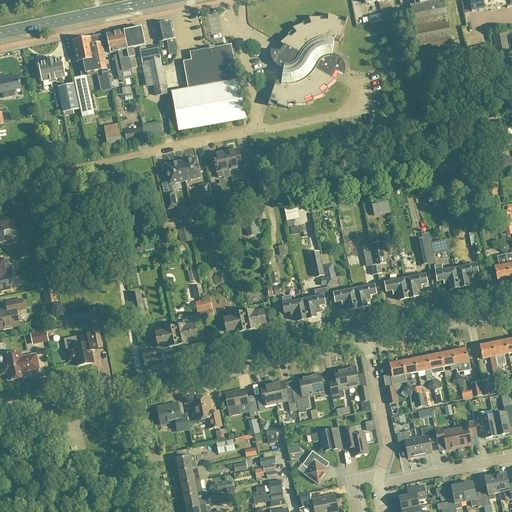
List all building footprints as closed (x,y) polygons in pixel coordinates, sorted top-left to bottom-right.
[(418,0),(419,5),(409,6),(411,17),(413,25),(417,47),(430,45),(431,50),(452,46),(451,41),(443,1),(446,0),(418,0)] [(479,0),(476,1),(478,12),(478,13),(484,11),(486,11),(483,0),(479,0)] [(495,9),(493,0),(483,0),(486,11),(495,9)] [(504,8),(506,7),(504,0),(493,0),(495,9),(504,8)] [(478,12),(476,1),(469,2),(471,13),(478,12)] [(392,13),(381,15),(382,22),(394,20),(392,13)] [(335,73),(344,74),(344,73),(345,71),(344,70),(344,68),(344,66),(343,65),(343,64),(342,62),(341,61),(340,60),(338,59),(337,58),(336,57),(334,56),(333,56),(331,56),(333,41),(339,43),(347,19),(346,18),(344,24),(338,22),(338,19),(327,15),(327,16),(327,22),(320,22),(320,19),(308,19),(308,20),(309,23),(310,25),(304,28),(303,25),(291,30),(292,30),(295,34),(290,39),(288,37),(279,45),(280,45),(283,47),(279,53),(270,51),(270,53),(270,54),(270,56),(270,58),(270,59),(271,61),(272,62),(273,63),(274,65),(275,66),(276,67),(277,68),(278,68),(280,69),(281,70),(283,70),(281,84),(275,82),(267,107),(268,107),(270,101),(276,104),(276,106),(287,110),(287,104),(294,104),(294,106),(306,106),(304,101),(311,98),(311,100),(323,96),(319,91),(324,87),(326,89),(335,81),(331,79),(335,73)] [(381,15),(369,18),(370,25),(382,22),(381,15)] [(171,23),(167,24),(167,23),(165,24),(163,23),(160,24),(159,25),(157,25),(161,43),(166,42),(169,56),(178,54),(171,23)] [(123,32),(131,70),(136,69),(132,50),(145,47),(141,28),(123,32)] [(123,89),(134,87),(131,70),(123,32),(105,36),(109,55),(115,54),(116,57),(113,58),(115,67),(115,69),(116,68),(117,74),(120,73),(123,89)] [(510,63),(509,60),(505,36),(493,38),(498,65),(510,63)] [(78,70),(79,70),(81,79),(107,73),(99,37),(72,42),(78,70)] [(484,46),(486,57),(492,56),(490,44),(484,46)] [(171,94),(178,132),(246,120),(237,82),(231,46),(189,53),(191,61),(183,63),(188,91),(171,94)] [(484,46),(478,47),(481,59),(486,57),(484,46)] [(157,47),(150,49),(139,51),(142,64),(148,62),(155,97),(166,95),(157,47)] [(478,47),(472,48),(475,60),(481,59),(478,47)] [(466,50),(469,61),(475,60),(472,48),(466,50)] [(457,54),(460,64),(469,62),(467,52),(457,54)] [(47,63),(37,65),(41,84),(49,82),(50,85),(55,84),(54,81),(65,79),(61,60),(52,62),(51,59),(46,60),(47,63)] [(12,98),(10,92),(20,90),(17,78),(5,80),(5,78),(0,79),(0,93),(2,93),(3,100),(12,98)] [(73,86),(57,89),(63,114),(78,111),(73,86)] [(93,117),(87,87),(75,90),(81,119),(93,117)] [(145,106),(134,109),(138,119),(148,116),(145,106)] [(117,125),(103,128),(106,146),(121,143),(117,125)] [(142,128),(124,131),(126,142),(144,138),(142,128)] [(225,153),(229,171),(236,170),(237,175),(242,173),(241,168),(242,168),(238,150),(225,153)] [(229,171),(225,153),(212,156),(216,174),(218,179),(223,178),(222,172),(229,171)] [(180,162),(185,182),(201,179),(196,159),(180,162)] [(185,182),(180,162),(165,166),(169,186),(185,182)] [(470,173),(474,195),(482,193),(478,171),(470,173)] [(488,174),(488,186),(497,185),(496,173),(488,174)] [(256,177),(248,178),(251,191),(259,189),(256,177)] [(211,201),(208,185),(199,187),(202,203),(211,201)] [(219,185),(212,186),(215,199),(222,197),(219,185)] [(177,209),(173,193),(164,195),(167,211),(177,209)] [(360,197),(352,198),(354,210),(362,208),(360,197)] [(375,202),(371,203),(374,217),(390,214),(387,199),(386,200),(375,202)] [(511,226),(510,214),(502,214),(503,226),(511,226)] [(11,215),(0,217),(0,243),(4,243),(2,231),(14,229),(11,215)] [(246,230),(247,237),(260,235),(258,227),(246,230)] [(194,232),(182,234),(184,245),(196,243),(194,232)] [(428,266),(435,265),(428,234),(421,236),(422,239),(426,257),(428,266)] [(422,239),(414,241),(420,267),(428,266),(426,257),(422,239)] [(152,241),(135,244),(137,252),(153,249),(152,241)] [(449,242),(441,244),(443,253),(451,252),(449,242)] [(375,267),(377,276),(381,275),(379,266),(384,265),(380,244),(371,246),(375,267)] [(287,246),(278,248),(279,258),(288,256),(287,246)] [(370,246),(362,248),(366,264),(373,262),(370,246)] [(37,260),(49,257),(47,248),(35,250),(37,260)] [(322,277),(317,253),(309,255),(314,279),(322,277)] [(497,282),(509,279),(507,265),(505,256),(497,257),(499,267),(494,268),(497,282)] [(0,291),(10,289),(7,275),(5,276),(4,270),(9,269),(7,260),(0,261),(0,291)] [(334,277),(331,265),(323,267),(327,284),(333,283),(332,277),(334,277)] [(450,291),(459,289),(455,269),(443,272),(441,265),(434,266),(437,283),(443,282),(444,285),(448,284),(450,291)] [(455,269),(459,289),(469,287),(467,281),(472,280),(471,276),(477,275),(475,265),(455,269)] [(43,272),(46,286),(54,285),(51,271),(43,272)] [(270,274),(272,286),(279,284),(276,272),(270,274)] [(404,280),(408,300),(418,298),(416,291),(421,290),(420,286),(426,285),(424,276),(404,280)] [(408,300),(404,280),(384,284),(386,294),(392,292),(393,296),(397,295),(398,302),(408,300)] [(203,298),(201,286),(192,288),(195,300),(203,298)] [(353,291),(357,310),(367,308),(365,302),(370,301),(369,297),(375,296),(373,287),(353,291)] [(55,290),(43,292),(46,305),(57,303),(55,290)] [(314,292),(315,298),(302,301),(306,321),(316,319),(314,312),(319,311),(318,308),(324,306),(322,297),(321,291),(314,292)] [(357,310),(353,291),(333,295),(335,304),(341,303),(342,307),(346,306),(348,312),(357,310)] [(24,310),(22,301),(5,304),(7,311),(0,312),(0,330),(19,327),(16,312),(24,310)] [(139,301),(131,303),(134,315),(142,313),(139,301)] [(306,321),(302,301),(282,305),(284,314),(290,313),(291,317),(295,316),(296,323),(306,321)] [(202,320),(207,318),(205,311),(206,311),(204,302),(195,304),(198,320),(201,319),(202,320)] [(72,312),(74,322),(94,318),(92,308),(72,312)] [(252,312),(242,314),(246,333),(256,331),(255,327),(266,325),(263,312),(253,314),(252,312)] [(246,333),(242,314),(233,316),(234,318),(223,321),(225,333),(236,331),(237,335),(246,333)] [(174,328),(176,337),(178,347),(187,345),(186,341),(197,339),(193,320),(182,323),(182,326),(174,328)] [(168,349),(178,347),(176,337),(174,328),(165,330),(164,326),(158,327),(160,334),(154,335),(157,348),(167,345),(168,349)] [(48,342),(46,332),(30,335),(32,345),(48,342)] [(92,364),(90,352),(97,351),(93,335),(79,337),(81,345),(73,347),(74,350),(66,351),(68,362),(76,360),(77,367),(92,364)] [(493,344),(497,368),(501,371),(503,370),(503,368),(506,367),(504,357),(508,356),(505,342),(493,344)] [(497,368),(493,344),(480,347),(483,361),(490,360),(493,375),(500,379),(502,376),(495,372),(497,368)] [(470,371),(466,350),(453,353),(456,371),(457,374),(470,371)] [(19,353),(3,356),(5,364),(2,365),(3,374),(6,373),(8,381),(24,378),(23,372),(38,369),(35,356),(20,359),(19,353)] [(456,371),(453,353),(441,355),(443,369),(450,368),(451,372),(456,371)] [(444,373),(443,369),(441,355),(428,358),(431,375),(444,373)] [(431,375),(428,358),(415,360),(418,374),(418,378),(425,376),(426,382),(432,381),(431,375)] [(407,383),(406,383),(407,387),(411,389),(413,386),(411,376),(418,374),(415,360),(402,363),(407,383)] [(407,383),(402,363),(389,365),(392,378),(390,379),(392,386),(406,383),(407,383)] [(369,402),(366,388),(365,388),(359,389),(355,368),(344,370),(348,390),(354,389),(356,396),(360,395),(362,404),(369,402)] [(348,390),(344,370),(333,372),(336,386),(330,388),(331,397),(332,400),(343,398),(342,391),(348,390)] [(324,398),(331,397),(330,388),(323,389),(320,375),(309,377),(313,397),(323,395),(324,398)] [(313,397),(309,377),(298,380),(300,391),(293,392),(295,404),(297,415),(305,413),(305,411),(309,410),(306,398),(313,397)] [(484,396),(491,395),(488,381),(481,383),(484,396)] [(295,404),(293,392),(286,394),(284,383),(272,385),(276,405),(287,402),(288,406),(295,404)] [(474,398),(481,397),(478,383),(472,384),(474,398)] [(276,405),(272,385),(260,388),(262,399),(256,400),(259,412),(265,411),(264,407),(276,405)] [(389,406),(397,404),(394,388),(386,390),(389,406)] [(248,411),(256,409),(254,397),(246,399),(244,391),(224,395),(227,410),(247,406),(248,411)] [(422,395),(415,396),(417,409),(424,407),(422,395)] [(192,401),(196,422),(198,422),(198,424),(204,423),(204,421),(208,420),(210,430),(221,427),(218,413),(210,414),(207,398),(192,401)] [(157,409),(160,424),(175,421),(177,433),(189,431),(185,416),(185,418),(180,419),(177,404),(157,409)] [(504,414),(493,416),(497,437),(509,435),(507,425),(511,423),(511,411),(511,407),(503,409),(504,414)] [(258,416),(256,409),(248,411),(249,413),(250,418),(258,416)] [(474,423),(475,431),(483,430),(485,440),(497,437),(493,416),(481,419),(480,413),(472,415),(474,423)] [(477,437),(475,431),(474,423),(466,424),(467,427),(455,430),(458,449),(471,447),(470,443),(471,441),(471,439),(477,437)] [(422,438),(416,439),(419,457),(431,455),(429,442),(435,441),(432,428),(420,430),(422,438)] [(345,451),(351,450),(353,458),(368,455),(364,434),(356,436),(355,429),(341,432),(345,451)] [(320,442),(322,450),(323,453),(342,449),(338,430),(318,434),(319,434),(311,436),(312,444),(320,442)] [(458,449),(455,430),(442,432),(441,430),(434,431),(437,445),(443,444),(443,446),(445,448),(446,452),(458,449)] [(266,433),(268,446),(277,444),(275,432),(266,433)] [(408,460),(419,457),(416,439),(409,441),(408,432),(396,435),(399,449),(405,447),(408,460)] [(232,442),(216,445),(219,455),(235,452),(232,442)] [(255,450),(244,452),(245,458),(256,456),(255,450)] [(321,459),(312,452),(304,463),(310,468),(304,476),(318,486),(328,472),(318,464),(321,459)] [(197,469),(195,456),(175,460),(178,473),(197,469)] [(274,458),(260,461),(261,468),(276,465),(274,458)] [(426,462),(413,467),(417,475),(429,471),(426,462)] [(274,466),(262,468),(264,474),(275,472),(274,466)] [(200,482),(197,469),(178,473),(181,486),(194,483),(200,482)] [(506,475),(495,477),(498,494),(503,493),(505,502),(511,500),(511,487),(509,489),(506,475)] [(488,501),(494,500),(493,495),(498,494),(495,477),(484,479),(487,495),(481,496),(483,508),(490,507),(488,501)] [(280,482),(269,484),(270,495),(282,493),(280,482)] [(194,483),(181,486),(183,498),(197,496),(194,483)] [(465,503),(461,486),(461,483),(452,485),(452,488),(451,488),(453,502),(448,504),(449,511),(455,511),(455,510),(461,509),(460,504),(465,503)] [(483,508),(481,496),(475,497),(472,484),(461,486),(465,503),(469,502),(471,508),(477,507),(477,509),(483,508)] [(407,490),(408,497),(399,499),(401,511),(418,508),(417,501),(425,499),(423,487),(407,490)] [(215,489),(210,496),(207,493),(197,496),(183,498),(186,511),(200,509),(198,501),(214,497),(218,491),(215,489)] [(282,493),(270,495),(271,502),(283,500),(282,493)] [(309,494),(295,497),(298,510),(305,508),(304,502),(310,501),(309,494)] [(314,511),(336,511),(336,509),(337,508),(338,506),(337,503),(335,501),(334,497),(312,502),(314,511)]
